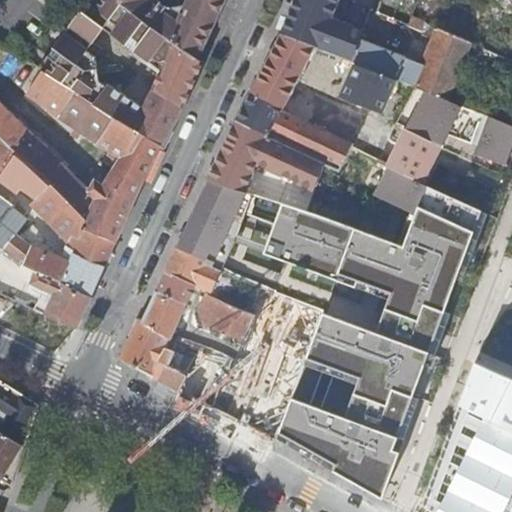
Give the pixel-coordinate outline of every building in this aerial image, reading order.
[(114,0),(92,0),(80,16),(103,32),(160,74),(188,95),(202,64),(197,61),(114,0)] [(114,0),(197,61),(218,16),(194,0),(191,0),(190,2),(187,0),(114,0)] [(220,12),(223,5),(215,0),(194,0),(218,16),(220,12)] [(295,0),(281,34),(319,50),(322,43),(351,54),(357,38),(361,24),(344,16),(349,3),(342,0),(295,0)] [(427,27),(471,44),(488,3),(511,12),(511,0),(448,0),(449,0),(439,23),(429,19),(426,26),(427,27)] [(423,34),(427,27),(426,26),(429,19),(415,13),(409,27),(423,34)] [(103,32),(80,16),(71,28),(94,45),(103,32)] [(427,90),(447,101),(471,44),(427,27),(423,34),(411,58),(403,80),(427,90)] [(162,148),(182,109),(153,88),(142,108),(109,86),(107,88),(100,84),(99,77),(103,77),(102,69),(98,69),(97,60),(103,52),(94,45),(71,28),(38,70),(158,146),(162,148)] [(281,34),(251,91),(284,108),(313,57),(319,50),(281,34)] [(403,80),(411,58),(363,38),(353,59),(403,80)] [(115,242),(158,146),(38,70),(36,69),(32,73),(38,77),(27,93),(61,114),(58,118),(111,151),(104,163),(115,169),(106,184),(99,180),(97,182),(94,180),(88,189),(0,107),(0,137),(0,138),(33,167),(46,179),(51,183),(88,217),(83,228),(115,242)] [(184,105),(188,95),(160,74),(153,88),(182,109),(184,105)] [(447,101),(427,90),(406,131),(442,148),(447,139),(469,150),(485,117),(447,101)] [(282,112),(284,108),(251,91),(236,121),(269,136),(282,112)] [(342,170),(353,149),(355,145),(282,112),(269,136),(327,163),(342,170)] [(511,137),(511,129),(491,120),(475,152),(500,164),(511,137)] [(327,163),(269,136),(236,121),(209,178),(246,190),(256,164),(262,167),(265,160),(316,186),(327,163)] [(436,160),(439,154),(442,148),(406,131),(403,137),(399,144),(392,159),(382,155),(379,162),(381,162),(380,163),(382,164),(390,168),(423,183),(429,170),(431,171),(436,160)] [(33,167),(0,138),(0,173),(6,164),(24,180),(27,175),(33,167)] [(372,183),(382,164),(380,163),(381,162),(379,162),(353,149),(342,170),(372,183)] [(6,164),(0,173),(0,181),(15,193),(24,180),(6,164)] [(46,179),(33,167),(27,175),(40,186),(46,179)] [(478,213),(390,168),(378,194),(415,208),(404,241),(356,225),(352,236),(344,257),(335,282),(351,287),(353,282),(441,313),(478,213)] [(246,190),(209,178),(187,224),(231,242),(242,215),(246,214),(254,193),(246,190)] [(44,191),(51,183),(46,179),(40,186),(44,191)] [(79,236),(83,228),(88,217),(51,183),(44,191),(32,204),(41,213),(45,209),(61,223),(57,228),(73,235),(73,234),(79,236)] [(298,207),(254,193),(246,214),(272,224),(261,254),(335,282),(344,257),(352,236),(356,225),(305,209),(298,207)] [(298,207),(305,209),(309,201),(303,199),(298,207)] [(13,235),(0,224),(0,240),(8,246),(5,250),(20,262),(25,266),(25,265),(32,247),(14,233),(13,235)] [(231,242),(187,224),(175,250),(206,264),(204,268),(218,273),(220,263),(222,257),(231,242)] [(105,266),(115,242),(83,228),(79,236),(73,234),(73,235),(66,248),(105,266)] [(99,280),(105,266),(66,248),(62,261),(46,252),(48,247),(36,243),(34,248),(32,247),(25,265),(37,271),(90,299),(99,280)] [(206,264),(175,250),(165,272),(196,285),(208,289),(218,273),(204,268),(206,264)] [(91,300),(90,299),(37,271),(31,284),(54,294),(50,301),(82,317),(91,300)] [(165,272),(156,293),(187,306),(195,286),(196,285),(165,272)] [(156,293),(143,322),(143,323),(171,338),(187,306),(156,293)] [(250,313),(206,296),(198,311),(203,326),(231,337),(246,337),(247,337),(256,316),(250,313)] [(0,332),(14,340),(30,345),(39,327),(37,326),(20,317),(14,314),(8,311),(12,304),(0,297),(0,332)] [(44,313),(77,328),(82,317),(50,301),(44,313)] [(39,327),(30,345),(31,346),(33,342),(61,354),(63,353),(77,328),(44,313),(37,326),(39,327)] [(426,353),(322,314),(305,359),(358,380),(346,414),(292,394),(276,440),(380,497),(396,454),(390,452),(426,353)] [(151,378),(177,393),(184,376),(166,368),(172,353),(171,353),(165,350),(171,338),(143,323),(143,322),(140,321),(121,359),(151,378)] [(184,376),(177,393),(230,424),(239,403),(249,378),(174,347),(171,353),(172,353),(166,368),(184,376)] [(249,378),(239,403),(252,409),(262,384),(249,378)] [(40,405),(0,380),(0,423),(14,431),(29,439),(40,405)] [(241,407),(231,424),(256,438),(258,440),(259,437),(256,436),(265,420),(241,407)] [(0,478),(11,486),(29,439),(14,431),(0,423),(0,478)]
